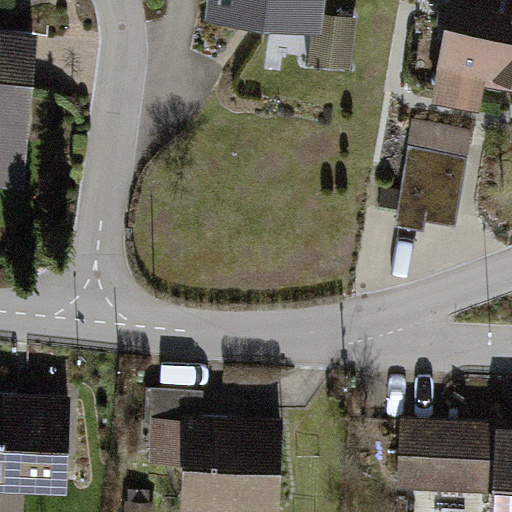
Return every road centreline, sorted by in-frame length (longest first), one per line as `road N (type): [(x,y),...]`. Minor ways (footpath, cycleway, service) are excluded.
road 1 (residential): [(90,320),(118,131),(120,0)]
road 2 (residential): [(90,320),(330,332),(369,323)]
road 3 (residential): [(369,323),(511,274)]
road 4 (residential): [(369,323),(452,345),(511,346)]
